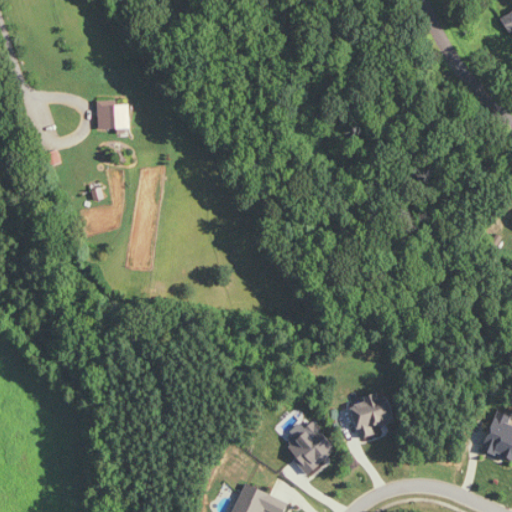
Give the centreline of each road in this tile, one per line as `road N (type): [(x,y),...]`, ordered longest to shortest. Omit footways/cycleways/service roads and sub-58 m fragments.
road 1 (residential): [(415,0),(433,46),(466,92),(511,126)]
road 2 (residential): [(352,511),(409,485),(434,486),(500,511)]
